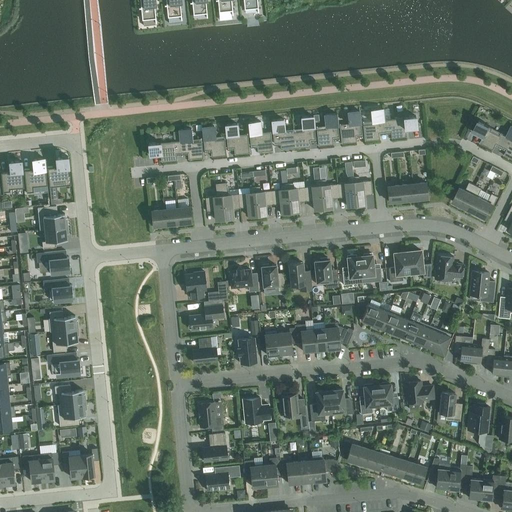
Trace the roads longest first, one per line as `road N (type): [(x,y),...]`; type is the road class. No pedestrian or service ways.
road 1 (residential): [(511,400),(420,365),(174,385)]
road 2 (residential): [(86,259),(109,478),(102,491)]
road 3 (residential): [(452,511),(390,493),(232,511)]
road 4 (residential): [(0,148),(75,140),(86,259)]
road 5 (residential): [(202,247),(385,230)]
road 6 (residential): [(195,168),(377,149)]
road 7 (residential): [(174,385),(162,252)]
road 8 (residential): [(190,511),(174,385)]
